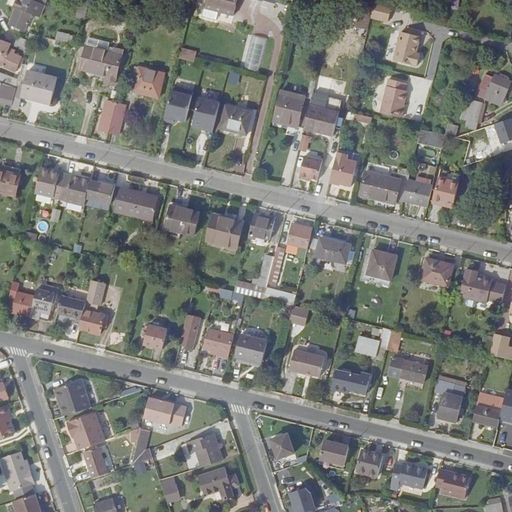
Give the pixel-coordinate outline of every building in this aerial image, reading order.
[(41,9),(50,14),(56,3),(49,0),(25,0),(25,2),(26,3),(19,20),(34,27),(41,9)] [(213,0),(212,5),(241,12),(244,0),(266,0),(269,0),(268,0),(213,0)] [(381,0),(377,16),(395,20),(399,5),(381,0)] [(380,6),(369,3),(364,25),(375,28),(380,6)] [(226,9),(212,5),(210,14),(224,17),(226,9)] [(400,59),(424,65),(427,53),(423,52),(427,35),(408,30),(400,59)] [(69,31),(67,38),(79,41),(82,34),(69,31)] [(21,41),(35,46),(38,38),(24,33),(21,41)] [(25,46),(19,43),(20,40),(5,35),(0,48),(0,56),(25,67),(31,54),(23,50),(25,46)] [(119,42),(98,36),(96,43),(117,49),(119,42)] [(266,70),(272,44),(258,41),(252,66),(266,70)] [(87,73),(122,82),(131,49),(123,47),(122,50),(117,49),(96,43),(95,43),(87,73)] [(193,53),(203,56),(205,48),(195,45),(193,53)] [(167,97),(173,72),(144,64),(137,88),(167,97)] [(4,75),(20,81),(23,75),(6,68),(4,75)] [(44,92),(49,94),(54,74),(37,69),(33,87),(31,94),(43,97),(44,92)] [(240,70),(237,81),(245,83),(248,72),(240,70)] [(511,90),(511,77),(504,75),(501,73),(500,77),(492,73),(486,87),(494,90),(491,97),(507,102),(511,90)] [(54,74),(49,94),(61,97),(66,76),(54,74)] [(26,85),(0,75),(0,97),(21,103),(26,85)] [(413,82),(396,77),(387,111),(407,117),(414,90),(412,89),(413,82)] [(201,90),(180,84),(171,119),(180,122),(182,117),(193,120),(201,90)] [(26,85),(21,105),(28,106),(31,94),(33,87),(26,85)] [(304,123),(312,125),(318,103),(319,96),(291,89),(283,122),(303,128),(304,123)] [(350,100),(320,93),(319,96),(318,103),(312,125),(341,133),(350,100)] [(228,101),(207,96),(200,125),(221,131),(228,101)] [(108,128),(117,130),(125,100),(115,98),(108,128)] [(491,118),(492,100),(481,99),(478,98),(476,117),(491,118)] [(134,103),(125,100),(117,130),(127,132),(134,103)] [(229,131),(254,139),(261,112),(235,105),(229,131)] [(354,121),(370,125),(372,117),(355,114),(354,121)] [(501,145),(511,140),(511,117),(493,124),(501,145)] [(456,134),(457,126),(448,124),(447,133),(456,134)] [(452,135),(427,128),(425,140),(449,146),(452,135)] [(313,148),(317,135),(310,134),(307,146),(313,148)] [(347,183),(358,186),(365,156),(344,151),(336,181),(347,184),(347,183)] [(324,179),(329,159),(311,155),(306,177),(314,179),(315,177),(324,179)] [(6,167),(31,174),(33,168),(7,162),(6,167)] [(26,196),(31,174),(6,167),(1,189),(26,196)] [(78,174),(51,167),(46,191),(72,198),(78,174)] [(468,174),(447,169),(445,177),(466,182),(468,174)] [(409,204),(410,201),(414,181),(373,170),(368,193),(409,204)] [(95,204),(97,197),(101,180),(78,174),(72,198),(95,204)] [(97,197),(121,203),(126,182),(102,176),(101,180),(97,197)] [(460,204),(466,182),(445,177),(439,203),(448,204),(448,201),(460,204)] [(415,180),(414,181),(410,201),(434,207),(439,186),(415,180)] [(166,198),(140,191),(141,188),(131,185),(125,208),(150,215),(150,213),(161,216),(166,198)] [(141,188),(140,191),(166,198),(167,195),(141,188)] [(176,200),(168,230),(178,233),(186,235),(188,231),(174,227),(179,205),(194,209),(196,205),(190,203),(176,200)] [(201,235),(207,211),(194,209),(179,205),(174,227),(188,231),(201,235)] [(52,208),(50,221),(58,222),(60,210),(52,208)] [(267,237),(267,236),(274,211),(264,208),(257,237),(260,238),(261,236),(267,237)] [(278,239),(284,213),(274,211),(267,236),(267,237),(278,239)] [(246,246),(252,221),(229,215),(222,214),(215,238),(246,246)] [(315,247),(316,247),(320,228),(300,223),(295,242),(307,245),(315,247)] [(343,235),(329,231),(327,237),(343,241),(343,239),(342,239),(343,235)] [(25,232),(24,239),(36,241),(37,234),(25,232)] [(354,264),(359,243),(343,239),(343,241),(327,237),(323,256),(354,264)] [(214,243),(245,251),(246,246),(215,238),(214,243)] [(80,244),(78,251),(91,253),(93,247),(80,244)] [(315,247),(307,245),(305,254),(306,256),(313,257),(315,247)] [(397,276),(373,270),(379,247),(374,245),(367,275),(395,282),(397,276)] [(379,247),(373,270),(397,276),(402,252),(379,247)] [(282,257),(279,267),(284,268),(289,249),(284,248),(282,257)] [(276,281),(279,267),(282,257),(274,255),(268,280),(261,278),(260,284),(256,283),(253,293),(272,298),(274,287),(276,281)] [(427,278),(455,285),(460,264),(432,257),(427,278)] [(279,267),(276,281),(281,283),(284,268),(279,267)] [(465,297),(492,303),(493,300),(508,303),(511,285),(497,282),(498,279),(483,275),(483,272),(472,269),(465,297)] [(23,309),(41,314),(46,293),(28,289),(31,281),(24,279),(20,295),(26,297),(23,309)] [(243,290),(253,293),(256,283),(246,280),(243,290)] [(110,300),(113,288),(101,284),(97,297),(110,300)] [(231,287),(219,284),(217,291),(229,294),(231,287)] [(48,287),(46,293),(41,314),(49,316),(52,306),(61,309),(65,291),(48,287)] [(231,287),(229,294),(240,297),(240,296),(252,299),(253,293),(243,290),(231,287)] [(283,290),(274,287),(272,298),(280,300),(283,290)] [(303,295),(283,290),(280,300),(301,305),(303,295)] [(68,311),(92,318),(95,308),(97,300),(73,294),(68,311)] [(317,309),(301,305),(297,320),(313,324),(317,309)] [(110,332),(115,313),(95,308),(92,318),(90,327),(110,332)] [(201,343),(208,317),(197,313),(189,343),(194,345),(195,341),(201,343)] [(158,322),(153,342),(172,347),(177,328),(158,322)] [(237,356),(243,334),(218,327),(213,347),(229,351),(228,354),(237,356)] [(384,347),(392,348),(397,329),(389,327),(386,340),(365,335),(361,351),(382,356),(384,347)] [(392,350),(403,352),(408,332),(397,329),(392,348),(392,350)] [(244,356),(270,362),(276,340),(250,333),(244,356)] [(511,358),(511,335),(501,333),(496,354),(511,358)] [(434,358),(440,359),(443,346),(438,345),(434,358)] [(333,356),(302,348),(297,368),(305,370),(305,369),(328,375),(333,356)] [(406,375),(430,382),(434,365),(398,355),(393,374),(406,377),(406,375)] [(9,380),(6,381),(1,362),(0,362),(0,402),(17,397),(13,385),(11,386),(9,380)] [(355,389),(372,393),(377,375),(368,372),(367,376),(343,369),(339,381),(356,385),(355,389)] [(471,408),(467,407),(472,386),(446,379),(443,390),(450,392),(444,416),(463,421),(465,414),(469,415),(471,408)] [(76,414),(99,406),(90,380),(64,389),(69,400),(71,399),(76,414)] [(339,381),(338,387),(354,391),(355,389),(356,385),(339,381)] [(487,392),(480,420),(504,426),(508,411),(511,398),(487,392)] [(194,405),(157,396),(151,416),(177,423),(177,422),(189,424),(194,405)] [(15,416),(18,415),(15,406),(0,410),(0,438),(1,442),(22,435),(15,416)] [(88,432),(93,447),(121,436),(111,408),(81,419),(84,429),(86,428),(88,432)] [(140,429),(141,429),(148,426),(145,417),(137,419),(140,429)] [(148,426),(141,429),(140,429),(138,439),(145,441),(149,428),(149,426),(148,426)] [(145,441),(142,453),(152,450),(157,430),(149,428),(145,441)] [(203,452),(207,466),(229,459),(221,434),(194,442),(198,454),(203,452)] [(287,459),(303,454),(297,434),(280,439),(287,459)] [(328,456),(351,462),(356,445),(333,439),(328,456)] [(93,451),(102,476),(117,471),(108,446),(93,451)] [(140,463),(161,457),(159,448),(152,450),(142,453),(140,463)] [(365,469),(387,475),(392,454),(370,449),(365,469)] [(9,456),(15,475),(35,468),(29,450),(9,456)] [(409,465),(402,464),(398,488),(404,490),(406,482),(430,488),(435,468),(417,463),(416,467),(409,465)] [(240,474),(235,476),(232,466),(206,475),(212,494),(227,490),(231,500),(241,497),(237,485),(243,484),(240,474)] [(35,468),(15,475),(21,492),(43,484),(38,467),(35,468)] [(471,498),(477,477),(447,469),(443,486),(449,488),(448,493),(471,498)] [(169,479),(170,482),(176,501),(188,497),(181,475),(169,479)] [(297,492),(303,511),(310,511),(324,507),(320,494),(316,486),(297,492)] [(351,499),(339,487),(335,489),(339,502),(351,499)] [(26,511),(50,511),(53,511),(51,504),(48,505),(44,493),(22,501),(26,511)] [(132,510),(141,507),(137,493),(127,496),(132,510)] [(104,511),(125,511),(121,497),(103,504),(104,511)] [(496,505),(492,505),(493,511),(509,511),(508,502),(507,503),(496,505)]
